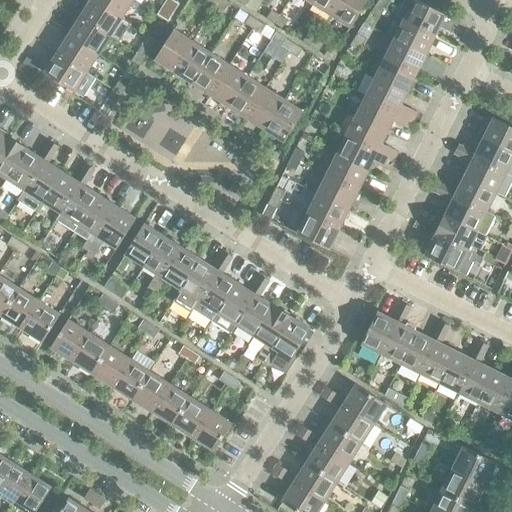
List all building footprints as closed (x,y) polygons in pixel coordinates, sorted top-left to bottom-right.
[(90,0),(79,17),(110,36),(119,42),(131,24),(122,18),(93,0),(90,0)] [(93,0),(122,18),(132,0),(93,0)] [(230,2),(226,0),(219,0),(216,5),(224,11),(230,2)] [(237,0),(255,12),(262,0),(237,0)] [(314,0),(312,3),(330,15),(339,0),(314,0)] [(339,0),(330,15),(349,27),(366,0),(339,0)] [(378,0),(376,4),(384,9),(390,1),(387,0),(378,0)] [(403,0),(396,15),(403,19),(436,35),(446,14),(416,0),(403,0)] [(379,18),(384,9),(376,4),(371,12),(379,18)] [(275,24),(280,15),(283,10),(274,5),(266,19),(275,24)] [(252,29),(258,20),(250,15),(244,24),(252,29)] [(280,15),(275,24),(282,29),(288,20),(280,15)] [(68,35),(98,54),(110,36),(79,17),(68,35)] [(436,35),(403,19),(394,38),(426,54),(436,35)] [(266,25),(258,20),(252,29),(261,34),(266,25)] [(173,71),(193,41),(174,29),(154,59),(173,71)] [(289,52),(294,43),(276,31),(271,40),(289,52)] [(358,32),(353,41),(361,46),(367,38),(358,32)] [(310,47),(316,38),(308,33),(302,42),(310,47)] [(87,72),(98,54),(68,35),(56,53),(87,72)] [(324,43),(316,38),(310,47),(319,52),(324,43)] [(384,57),(416,73),(426,54),(394,38),(384,57)] [(173,71),(192,83),(211,53),(193,41),(173,71)] [(361,46),(353,41),(347,49),(356,54),(361,46)] [(302,48),(294,43),(289,52),(297,57),(302,48)] [(141,45),(136,53),(145,58),(150,50),(141,45)] [(87,72),(56,53),(44,72),(75,91),(87,72)] [(145,58),(136,53),(131,61),(140,67),(145,58)] [(192,83),(210,95),(229,64),(211,53),(192,83)] [(374,77),(407,93),(416,73),(384,57),(374,77)] [(210,95),(228,106),(247,76),(229,64),(210,95)] [(228,106),(246,118),(266,87),(247,76),(228,106)] [(365,96),(413,120),(417,112),(401,104),(407,93),(374,77),(365,96)] [(113,89),(122,95),(127,87),(118,81),(113,89)] [(246,118),(265,129),(284,99),(266,87),(246,118)] [(116,103),(122,95),(113,89),(108,98),(116,103)] [(355,116),(387,132),(393,120),(409,128),(413,120),(365,96),(355,116)] [(303,111),(284,99),(265,129),(284,142),(303,111)] [(345,135),(394,159),(398,151),(382,143),(387,132),(355,116),(345,135)] [(511,126),(493,117),(483,137),(511,152),(511,126)] [(335,155),(368,171),(373,160),(390,167),(394,159),(345,135),(335,155)] [(0,174),(6,178),(25,148),(7,136),(0,147),(0,174)] [(473,157),(511,176),(511,152),(483,137),(475,153),(473,157)] [(50,140),(45,149),(53,154),(58,146),(50,140)] [(454,153),(462,157),(467,148),(458,144),(454,153)] [(53,154),(45,149),(39,157),(25,148),(6,178),(24,190),(44,159),(48,162),(53,154)] [(291,157),(300,161),(305,153),(296,148),(291,157)] [(463,176),(496,192),(504,197),(511,182),(511,176),(473,157),(475,153),(467,148),(462,157),(471,161),(463,176)] [(326,174),(358,190),(368,171),(335,155),(326,174)] [(291,157),(290,160),(287,166),(296,170),(300,161),(291,157)] [(24,190),(17,200),(37,212),(43,202),(42,201),(62,171),(48,162),(44,159),(24,190)] [(86,164),(81,172),(89,177),(95,169),(86,164)] [(84,185),(89,177),(81,172),(76,180),(62,171),(42,201),(43,202),(61,213),(80,183),(84,185)] [(316,193),(348,209),(349,209),(358,190),(326,174),(316,193)] [(454,196),(486,212),(496,192),(463,176),(456,191),(454,196)] [(80,183),(61,213),(56,220),(74,232),(98,194),(84,185),(80,183)] [(435,191),(443,196),(448,187),(439,183),(435,191)] [(272,195),(281,200),(285,191),(276,187),(272,195)] [(452,200),(444,215),(485,235),(494,216),(486,212),(454,196),(456,191),(448,187),(443,196),(452,200)] [(349,209),(348,209),(316,193),(307,213),(339,229),(349,209)] [(88,251),(114,209),(116,206),(98,194),(74,232),(87,239),(82,247),(88,251)] [(271,219),(281,200),(272,195),(262,214),(271,219)] [(136,218),(116,206),(114,209),(88,251),(94,255),(103,240),(116,248),(136,218)] [(339,229),(307,213),(297,233),(329,249),(339,229)] [(487,236),(485,235),(444,215),(435,234),(493,263),(496,257),(486,252),(481,249),(487,236)] [(144,266),(163,235),(144,223),(124,254),(125,254),(116,269),(122,273),(132,258),(144,266)] [(493,263),(435,234),(425,255),(466,275),(473,261),(480,265),(490,270),(493,263)] [(146,288),(152,292),(181,247),(163,235),(144,266),(156,274),(146,288)] [(15,250),(20,241),(12,236),(7,244),(15,250)] [(28,247),(20,241),(15,250),(23,255),(28,247)] [(42,243),(39,248),(47,253),(50,248),(42,243)] [(168,281),(180,289),(199,259),(181,247),(152,292),(159,296),(168,281)] [(224,251),(219,260),(227,265),(232,257),(224,251)] [(175,298),(193,310),(218,270),(222,273),(227,265),(219,260),(214,268),(199,259),(180,289),(175,298)] [(47,270),(55,275),(61,267),(52,262),(47,270)] [(61,267),(55,275),(64,281),(69,273),(61,267)] [(236,282),(222,273),(218,270),(193,310),(211,321),(236,282)] [(0,314),(1,315),(19,288),(0,275),(0,314)] [(261,275),(255,283),(264,288),(269,280),(261,275)] [(110,278),(104,288),(113,293),(119,284),(110,278)] [(264,288),(255,283),(250,291),(236,282),(211,321),(230,333),(236,324),(235,324),(255,294),(259,296),(264,288)] [(1,315),(21,328),(39,300),(19,288),(1,315)] [(97,302),(106,308),(111,299),(103,294),(97,302)] [(273,305),(259,296),(255,294),(235,324),(236,324),(253,336),(273,305)] [(111,299),(106,308),(114,313),(119,304),(111,299)] [(39,300),(21,328),(42,341),(60,314),(39,300)] [(402,302),(397,311),(406,315),(410,306),(402,302)] [(256,358),(262,362),(291,317),(273,305),(253,336),(266,343),(256,358)] [(361,344),(381,354),(397,321),(402,323),(406,315),(397,311),(393,319),(377,311),(361,344)] [(291,317),(262,362),(268,366),(286,373),(301,349),(298,347),(310,329),(291,317)] [(51,347),(71,360),(89,332),(68,319),(51,347)] [(138,328),(146,333),(151,325),(143,320),(138,328)] [(400,363),(417,331),(402,323),(397,321),(381,354),(400,363)] [(440,321),(436,330),(445,334),(449,326),(440,321)] [(151,325),(146,333),(154,338),(160,330),(151,325)] [(445,334),(436,330),(432,338),(417,331),(400,363),(420,373),(436,341),(440,343),(445,334)] [(71,360),(92,373),(109,345),(89,332),(71,360)] [(475,349),(483,353),(488,345),(479,340),(475,349)] [(455,350),(440,343),(436,341),(420,373),(439,383),(455,350)] [(92,373),(112,386),(130,358),(109,345),(92,373)] [(178,354),(186,359),(192,351),(184,345),(178,354)] [(475,360),(479,362),(483,353),(475,349),(470,358),(455,350),(439,383),(459,392),(475,360)] [(200,356),(192,351),(186,359),(194,364),(200,356)] [(132,399),(150,371),(130,358),(112,386),(132,399)] [(230,358),(226,365),(233,369),(237,362),(230,358)] [(494,370),(479,362),(475,360),(459,392),(478,402),(494,370)] [(511,381),(511,371),(509,377),(494,370),(478,402),(497,412),(511,381)] [(132,399),(152,411),(170,384),(150,371),(132,399)] [(227,385),(232,376),(224,371),(219,379),(227,385)] [(240,382),(232,376),(227,385),(235,390),(240,382)] [(511,381),(497,412),(511,418),(511,381)] [(152,411),(173,424),(190,397),(170,384),(152,411)] [(356,384),(343,404),(374,423),(386,403),(356,384)] [(320,395),(326,399),(332,391),(326,387),(320,395)] [(332,391),(326,399),(333,403),(338,395),(332,391)] [(401,395),(397,403),(403,407),(408,398),(401,395)] [(173,424),(193,437),(210,410),(190,397),(173,424)] [(331,423),(361,443),(374,423),(343,404),(331,423)] [(231,423),(210,410),(193,437),(214,451),(231,423)] [(428,413),(424,420),(431,424),(435,416),(428,413)] [(318,442),(349,462),(361,443),(331,423),(318,442)] [(302,438),(307,429),(301,425),(295,434),(302,438)] [(314,433),(307,429),(302,438),(308,442),(314,433)] [(306,462),(337,481),(349,462),(318,442),(306,462)] [(422,443),(417,451),(426,456),(430,447),(422,443)] [(463,446),(452,468),(484,484),(489,474),(491,475),(496,465),(494,465),(495,462),(463,446)] [(426,456),(417,451),(413,460),(422,464),(426,456)] [(0,484),(14,463),(0,453),(0,484)] [(294,481),(325,500),(337,481),(306,462),(294,481)] [(0,484),(0,496),(12,504),(31,474),(14,463),(0,484)] [(277,476),(283,468),(277,463),(271,472),(277,476)] [(283,468),(277,476),(284,480),(289,472),(283,468)] [(441,490),(474,506),(475,504),(476,504),(481,495),(479,494),(484,484),(452,468),(441,490)] [(34,511),(51,486),(31,474),(12,504),(24,511),(34,511)] [(299,511),(317,511),(325,500),(294,481),(281,501),(299,511)] [(400,486),(396,494),(405,499),(409,490),(400,486)] [(92,503),(97,494),(89,489),(83,498),(92,503)] [(430,511),(432,511),(472,511),(474,508),(473,508),(474,506),(441,490),(430,511)] [(379,491),(371,502),(380,508),(388,497),(379,491)] [(105,499),(97,494),(92,503),(100,508),(105,499)] [(405,499),(396,494),(392,503),(401,508),(405,499)] [(85,511),(87,510),(68,497),(62,507),(55,503),(49,511),(85,511)]
